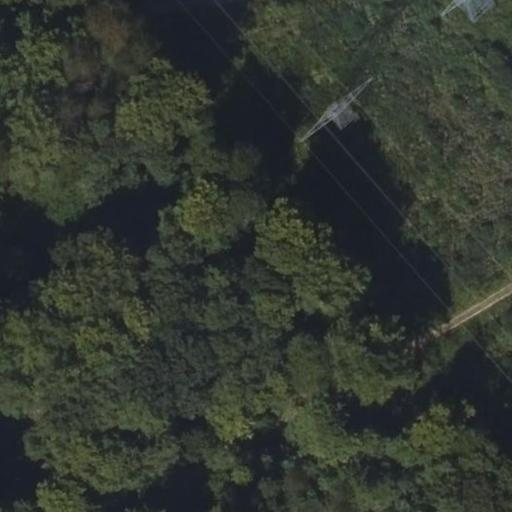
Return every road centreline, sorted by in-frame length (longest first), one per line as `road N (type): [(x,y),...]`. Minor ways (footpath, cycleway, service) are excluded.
road 1 (track): [(131,511),(382,366)]
road 2 (track): [(0,46),(251,0)]
road 3 (track): [(382,366),(511,286)]
